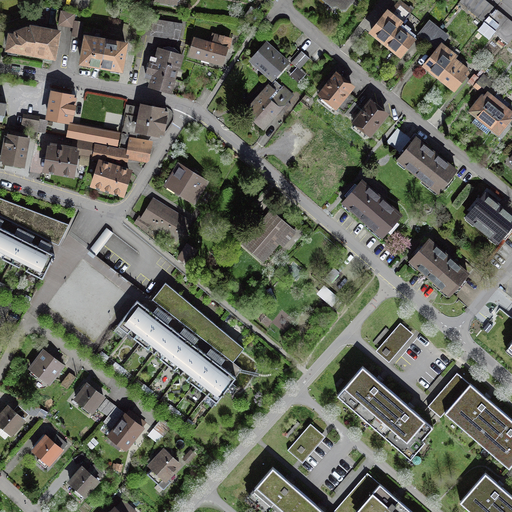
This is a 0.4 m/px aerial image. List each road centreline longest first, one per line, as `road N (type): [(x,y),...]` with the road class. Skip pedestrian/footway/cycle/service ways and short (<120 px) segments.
road 1 (residential): [(184,511),(394,282)]
road 2 (residential): [(279,4),(511,196)]
road 3 (residential): [(394,282),(188,110)]
road 4 (residential): [(0,175),(121,209),(188,110)]
road 5 (residential): [(151,419),(24,324),(0,374)]
road 6 (residential): [(188,110),(0,67)]
